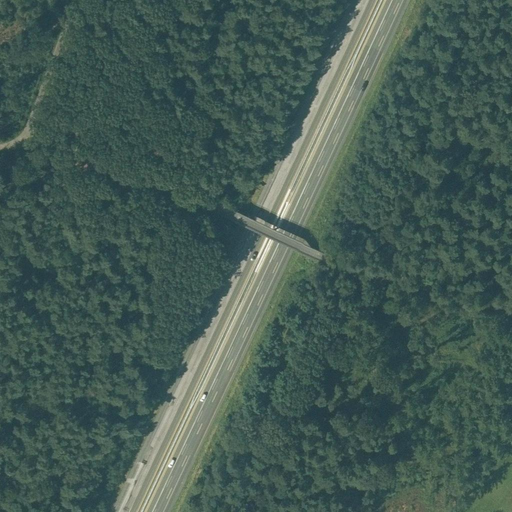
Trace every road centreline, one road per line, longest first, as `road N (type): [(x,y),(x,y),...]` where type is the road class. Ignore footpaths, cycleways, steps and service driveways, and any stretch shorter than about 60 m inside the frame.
road 1 (motorway): [(367,0),(128,511)]
road 2 (motorway): [(159,511),(396,0)]
road 3 (track): [(511,308),(327,256),(123,162),(20,140)]
road 4 (unclassified): [(0,148),(20,140),(32,120),(77,0)]
